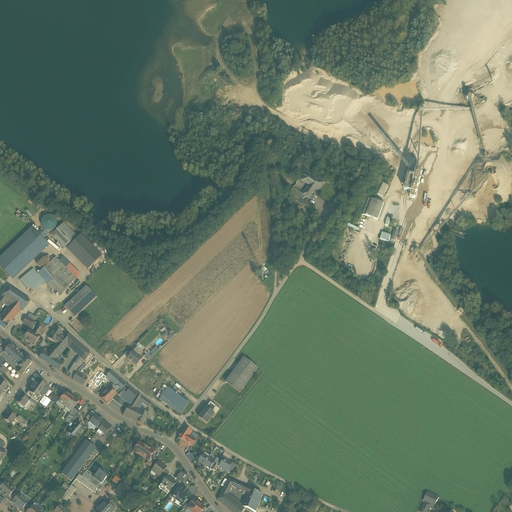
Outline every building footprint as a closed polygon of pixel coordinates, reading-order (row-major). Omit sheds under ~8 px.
[(323,184),(307,173),(302,181),(309,186),(303,195),(293,188),(290,192),(303,201),(305,197),(308,199),(314,189),(318,192),(323,184)] [(383,181),(377,192),(383,195),(389,184),(383,181)] [(384,202),(369,196),(363,213),(377,219),(384,202)] [(55,219),(50,216),(44,218),(41,223),(43,229),(48,232),(54,230),(57,225),(55,219)] [(76,237),(63,224),(51,236),(64,249),(76,237)] [(31,229),(0,258),(0,268),(13,281),(49,246),(42,239),(44,237),(39,232),(36,234),(31,229)] [(91,246),(81,235),(66,249),(87,271),(102,257),(99,254),(102,252),(94,243),(91,246)] [(59,296),(79,276),(62,259),(59,262),(55,258),(38,275),(33,270),(19,281),(27,291),(29,289),(33,293),(45,282),(59,296)] [(75,318),(96,298),(86,287),(64,307),(75,318)] [(2,297),(21,310),(23,312),(30,302),(25,300),(9,288),(2,297)] [(21,310),(2,297),(0,299),(0,308),(1,307),(3,304),(8,308),(1,316),(0,317),(0,319),(8,326),(21,310)] [(29,331),(34,322),(27,318),(26,318),(23,324),(28,327),(25,330),(28,332),(29,331)] [(29,331),(39,337),(43,330),(37,327),(38,325),(34,322),(29,331)] [(63,335),(54,328),(48,338),(56,345),(48,354),(43,351),(39,359),(58,372),(63,364),(59,361),(62,358),(59,355),(67,346),(66,344),(68,341),(65,338),(62,336),(63,335)] [(34,346),(39,338),(39,337),(29,331),(28,332),(24,340),(34,346)] [(68,334),(65,338),(68,341),(66,344),(67,346),(80,357),(74,364),(74,363),(68,373),(71,374),(68,378),(71,380),(78,367),(79,368),(85,361),(91,354),(68,334)] [(26,358),(10,344),(2,354),(18,367),(26,358)] [(150,352),(153,356),(160,350),(156,346),(150,352)] [(141,350),(137,347),(127,358),(136,366),(142,360),(138,356),(140,354),(139,353),(141,350)] [(18,367),(2,354),(0,356),(0,366),(5,361),(18,372),(20,369),(18,367)] [(32,363),(26,358),(18,367),(20,369),(18,372),(17,373),(21,376),(24,372),(29,367),(32,363)] [(257,369),(243,358),(225,382),(239,393),(257,369)] [(77,372),(80,373),(86,366),(83,364),(77,372)] [(113,385),(110,388),(117,394),(116,394),(117,395),(120,390),(121,391),(126,385),(111,371),(105,378),(116,386),(115,387),(113,385)] [(72,380),(83,387),(88,379),(83,376),(84,375),(80,373),(77,372),(72,380)] [(48,388),(37,380),(28,392),(39,400),(48,388)] [(137,394),(126,385),(121,391),(117,395),(113,400),(121,407),(125,402),(129,406),(137,394)] [(110,388),(110,387),(100,398),(107,404),(116,394),(117,394),(110,388)] [(179,415),(188,403),(167,388),(158,400),(179,415)] [(31,398),(37,403),(39,400),(28,392),(26,395),(31,398)] [(66,406),(72,397),(66,392),(57,405),(64,409),(66,406)] [(150,404),(137,394),(129,406),(123,416),(142,425),(147,414),(138,409),(142,403),(148,407),(150,404)] [(28,400),(21,395),(16,402),(26,410),(31,403),(29,401),(28,400)] [(54,407),(59,399),(54,396),(50,404),(54,407)] [(79,401),(72,397),(66,406),(72,411),(73,409),(79,401)] [(211,403),(206,409),(214,414),(215,415),(220,409),(211,403)] [(206,409),(206,408),(198,418),(206,425),(214,414),(206,409)] [(77,416),(79,413),(73,409),(72,411),(69,415),(68,417),(71,418),(73,420),(77,416)] [(92,412),(86,419),(90,422),(95,416),(97,415),(92,412)] [(3,420),(10,425),(16,418),(9,413),(3,420)] [(68,417),(69,415),(65,413),(61,419),(67,423),(71,418),(68,417)] [(28,423),(19,416),(17,419),(22,423),(22,424),(25,426),(28,423)] [(80,419),(77,416),(73,420),(71,423),(73,425),(76,422),(77,423),(80,419)] [(98,419),(95,416),(90,422),(88,425),(88,426),(89,429),(91,428),(92,429),(94,427),(97,429),(103,422),(101,421),(102,420),(100,417),(98,419)] [(80,427),(80,426),(77,423),(76,422),(73,425),(71,428),(71,429),(68,433),(75,439),(83,430),(80,427)] [(104,423),(103,422),(97,429),(99,430),(98,430),(103,434),(104,431),(107,433),(111,428),(104,423)] [(189,436),(192,432),(184,427),(177,438),(192,447),(196,440),(189,436)] [(92,457),(98,450),(86,441),(61,474),(71,482),(90,456),(92,457)] [(133,452),(140,457),(147,447),(140,443),(139,443),(136,447),(133,452)] [(133,452),(136,447),(131,444),(126,452),(131,455),(133,452)] [(148,462),(151,457),(154,453),(154,452),(147,447),(140,457),(148,462)] [(198,462),(204,466),(208,459),(210,457),(204,453),(202,451),(200,454),(202,455),(198,462)] [(148,462),(146,464),(150,467),(155,460),(151,457),(148,462)] [(208,459),(204,466),(209,470),(210,470),(214,463),(208,459)] [(224,459),(219,466),(218,467),(227,472),(227,471),(232,471),(236,466),(232,464),(231,464),(228,462),(229,462),(227,460),(226,461),(224,459)] [(166,469),(158,463),(151,471),(159,477),(160,476),(164,471),(166,469)] [(106,477),(98,471),(93,478),(101,484),(106,477)] [(175,479),(180,483),(185,476),(180,472),(175,479)] [(116,477),(112,481),(117,485),(121,481),(116,477)] [(167,477),(165,480),(159,488),(167,495),(176,484),(167,477)] [(217,501),(230,511),(242,511),(245,509),(252,511),(255,511),(262,495),(228,479),(217,501)] [(3,484),(0,488),(0,492),(3,494),(10,486),(5,482),(3,484)] [(10,486),(3,494),(6,498),(7,499),(13,493),(15,490),(10,486)] [(183,490),(180,487),(171,498),(176,502),(177,501),(181,504),(182,505),(186,499),(190,495),(187,492),(184,489),(183,490)] [(431,511),(432,511),(439,498),(428,492),(423,502),(425,503),(420,511),(431,511)] [(9,501),(15,495),(13,493),(7,499),(6,498),(9,501)] [(12,503),(16,507),(24,498),(19,494),(17,496),(12,502),(12,503)] [(17,496),(15,495),(9,501),(11,503),(12,503),(12,502),(17,496)] [(21,511),(26,505),(28,503),(24,498),(16,507),(21,511)] [(187,504),(189,502),(186,499),(182,505),(181,504),(179,506),(184,509),(187,504)] [(193,511),(199,504),(194,500),(190,506),(187,509),(188,509),(190,511),(193,511)] [(104,503),(100,507),(104,511),(111,511),(114,510),(113,510),(108,504),(106,503),(104,503)]
